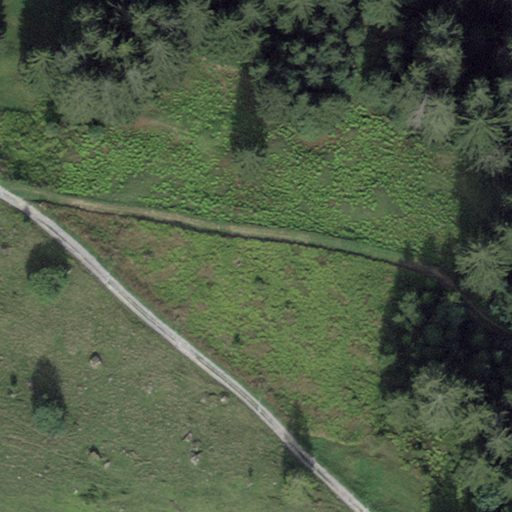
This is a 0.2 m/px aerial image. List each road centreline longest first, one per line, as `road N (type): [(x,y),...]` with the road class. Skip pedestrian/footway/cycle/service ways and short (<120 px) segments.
road 1 (track): [(1,190),(408,261),(447,277),(490,327),(511,336)]
road 2 (track): [(0,189),(256,403),(364,511)]
